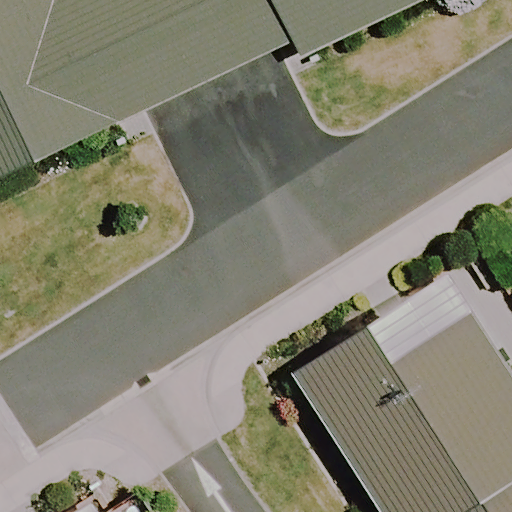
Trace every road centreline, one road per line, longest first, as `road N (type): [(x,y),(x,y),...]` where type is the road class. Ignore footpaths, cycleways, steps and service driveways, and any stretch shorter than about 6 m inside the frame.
road 1 (residential): [(128,356),(511,127)]
road 2 (residential): [(240,511),(128,356)]
road 3 (residential): [(0,440),(128,356)]
